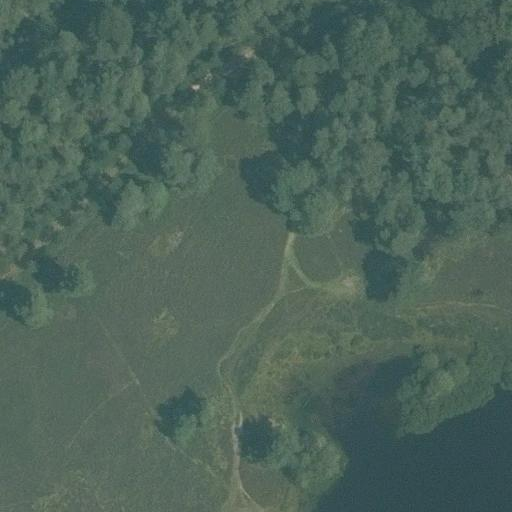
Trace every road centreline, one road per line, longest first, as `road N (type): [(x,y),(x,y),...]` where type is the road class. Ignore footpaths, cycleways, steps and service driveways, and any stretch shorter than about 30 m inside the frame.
road 1 (track): [(0,300),(120,173),(230,74),(345,0)]
road 2 (track): [(511,90),(431,0)]
